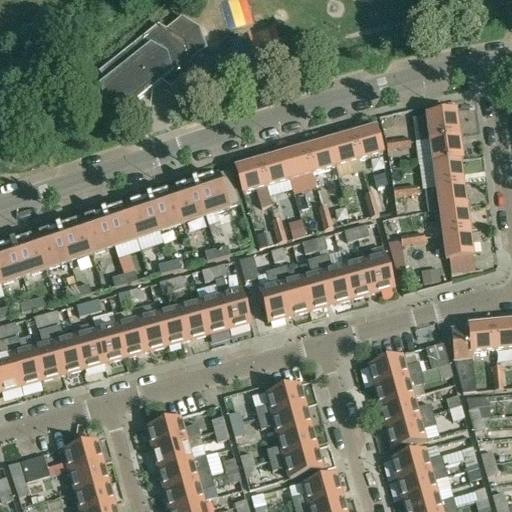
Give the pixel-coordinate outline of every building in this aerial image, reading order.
[(170,90),(178,83),(193,71),(190,62),(206,49),(200,31),(199,30),(182,19),(166,31),(158,26),(115,61),(113,75),(99,87),(104,105),(121,115),(164,81),(170,90)] [(456,114),(426,118),(430,142),(459,138),(456,114)] [(359,164),(360,163),(383,157),(376,130),(351,137),(359,164)] [(362,173),(360,163),(359,164),(351,137),(328,144),(336,170),(336,171),(338,180),(362,173)] [(462,162),(459,138),(430,142),(433,166),(462,162)] [(409,140),(398,142),(399,152),(411,150),(409,140)] [(386,144),(387,153),(399,152),(398,142),(386,144)] [(323,174),(336,171),(336,170),(328,144),(305,150),(313,177),(315,185),(325,182),(323,174)] [(290,184),(313,177),(305,150),(282,157),(290,184)] [(267,190),(278,187),(290,184),(282,157),(259,164),(267,190)] [(433,166),(435,179),(436,190),(464,187),(460,164),(463,164),(462,162),(433,166)] [(243,197),(256,193),(261,211),(272,208),(267,190),(259,164),(236,171),(243,197)] [(218,176),(194,184),(206,219),(242,207),(230,173),(218,177),(218,176)] [(372,179),(376,191),(387,187),(384,175),(372,179)] [(194,184),(172,192),(184,227),(206,219),(194,184)] [(467,210),(464,187),(436,190),(421,192),(423,202),(426,201),(427,205),(432,204),(434,211),(439,210),(439,214),(467,210)] [(417,188),(405,189),(406,199),(418,198),(417,188)] [(393,191),(395,200),(406,199),(405,189),(393,191)] [(172,192),(150,199),(161,234),(184,227),(172,192)] [(367,210),(377,207),(373,195),(364,198),(367,210)] [(150,199),(127,207),(139,242),(161,234),(150,199)] [(127,207),(104,214),(116,249),(139,242),(127,207)] [(370,221),(380,218),(377,207),(367,210),(370,221)] [(328,209),(318,211),(321,223),(331,220),(328,209)] [(470,234),(467,210),(439,214),(440,217),(432,218),(433,228),(431,228),(433,239),(443,238),(470,234)] [(104,214),(81,222),(93,257),(116,249),(104,214)] [(315,216),(302,220),(306,235),(319,231),(315,216)] [(321,223),(324,234),(334,231),(331,220),(321,223)] [(271,224),(275,235),(284,233),(281,221),(271,224)] [(81,222),(58,230),(70,265),(93,257),(81,222)] [(295,242),(304,239),(302,229),(292,232),(295,242)] [(366,229),(355,232),(358,243),(369,240),(366,229)] [(58,230),(36,237),(47,272),(70,265),(58,230)] [(344,234),(344,235),(347,246),(358,243),(355,232),(344,234)] [(259,253),(274,248),(269,233),(255,237),(259,253)] [(278,247),(288,244),(284,233),(275,235),(278,247)] [(414,247),(425,245),(424,234),(413,236),(414,247)] [(473,259),(470,234),(443,238),(446,263),(473,259)] [(402,249),(414,247),(413,236),(401,238),(402,249)] [(36,237),(13,245),(24,280),(47,272),(36,237)] [(325,240),(313,243),(316,255),(328,252),(325,240)] [(313,243),(302,246),(305,258),(316,255),(313,243)] [(402,252),(401,248),(401,243),(388,245),(397,275),(405,274),(402,252)] [(13,245),(0,249),(0,284),(1,288),(24,280),(13,245)] [(228,248),(216,251),(219,261),(230,258),(228,248)] [(395,290),(387,258),(386,259),(383,249),(361,255),(363,265),(364,264),(373,296),(395,290)] [(216,251),(204,255),(207,264),(219,261),(216,251)] [(285,263),(283,252),(271,254),(275,266),(285,263)] [(343,270),(333,273),(329,258),(318,261),(331,308),(352,302),(343,270)] [(258,282),(257,280),(259,280),(254,260),(239,264),(245,285),(258,282)] [(181,261),(170,264),(172,274),(184,271),(181,261)] [(311,279),(301,281),(310,314),(331,308),(318,261),(307,264),(311,279)] [(170,264),(158,268),(161,277),(172,274),(170,264)] [(364,264),(363,265),(343,270),(352,302),(373,296),(364,264)] [(224,268),(212,271),(216,283),(227,280),(224,268)] [(301,281),(291,284),(287,269),(276,272),(290,320),(310,314),(301,281)] [(202,274),(192,277),(194,286),(200,285),(201,287),(205,286),(216,283),(212,271),(202,274)] [(420,274),(423,288),(441,285),(438,271),(420,274)] [(257,280),(258,282),(261,292),(258,293),(268,326),(290,320),(276,272),(266,275),(266,278),(259,280),(257,280)] [(135,274),(123,277),(126,287),(138,284),(135,274)] [(123,277),(112,281),(115,290),(126,287),(123,277)] [(182,280),(171,283),(174,294),(184,291),(182,280)] [(159,286),(162,297),(174,294),(171,283),(159,286)] [(89,287),(77,290),(80,300),(91,297),(89,287)] [(0,303),(10,302),(8,290),(0,291),(0,303)] [(77,290),(66,293),(68,303),(80,300),(77,290)] [(141,291),(129,294),(132,305),(144,302),(141,291)] [(251,326),(242,293),(220,299),(229,332),(251,326)] [(118,297),(118,298),(121,308),(132,305),(129,294),(118,297)] [(220,299),(199,305),(208,338),(229,332),(220,299)] [(42,300),(31,303),(34,313),(45,310),(42,300)] [(31,303),(19,306),(22,316),(34,313),(31,303)] [(99,303),(87,306),(90,317),(102,314),(99,303)] [(199,305),(178,311),(187,344),(208,338),(199,305)] [(87,306),(76,309),(79,321),(90,317),(87,306)] [(8,310),(0,311),(0,322),(10,319),(8,310)] [(178,311),(158,317),(167,349),(187,344),(178,311)] [(117,328),(116,328),(125,361),(146,355),(137,322),(134,312),(114,317),(117,328)] [(57,315),(45,317),(49,329),(60,326),(57,315)] [(34,320),(35,321),(37,332),(49,329),(45,317),(34,320)] [(158,317),(137,322),(146,355),(167,349),(158,317)] [(511,323),(491,326),(494,353),(511,351),(511,323)] [(16,326),(4,329),(7,340),(19,337),(16,326)] [(467,328),(467,331),(468,331),(470,356),(494,353),(491,326),(467,328)] [(62,378),(83,373),(74,340),(64,343),(63,336),(60,328),(49,331),(62,378)] [(116,328),(95,334),(104,367),(125,361),(116,328)] [(43,349),(32,351),(42,384),(62,378),(49,331),(39,334),(43,349)] [(461,397),(476,394),(473,369),(471,362),(470,356),(468,331),(467,331),(450,332),(453,363),(455,369),(461,397)] [(95,334),(74,340),(83,373),(104,367),(95,334)] [(32,351),(23,354),(19,340),(8,343),(21,390),(42,384),(32,351)] [(0,395),(21,390),(8,343),(0,344),(0,356),(1,360),(0,360),(0,395)] [(449,368),(443,346),(425,351),(431,373),(438,371),(449,368)] [(368,367),(374,389),(421,376),(419,365),(416,366),(414,355),(368,367)] [(452,380),(449,368),(438,371),(441,383),(452,380)] [(491,370),(493,381),(502,381),(501,369),(491,370)] [(374,389),(376,398),(380,410),(413,401),(413,399),(422,397),(420,388),(425,387),(421,376),(374,389)] [(494,394),(503,393),(502,381),(493,381),(494,394)] [(299,387),(266,396),(269,408),(255,412),(258,422),(305,409),(299,387)] [(447,401),(450,413),(461,410),(457,398),(447,401)] [(421,399),(414,401),(413,401),(380,410),(386,431),(433,418),(430,407),(424,409),(421,399)] [(311,430),(305,409),(258,422),(260,432),(275,428),(278,439),(311,430)] [(468,414),(471,424),(483,423),(483,422),(491,421),(490,409),(479,411),(468,414)] [(453,425),(464,422),(461,410),(450,413),(453,425)] [(228,418),(231,429),(243,426),(240,414),(228,418)] [(392,453),(435,441),(432,430),(436,428),(433,418),(386,431),(392,453)] [(179,420),(147,429),(153,451),(200,438),(197,428),(183,432),(179,420)] [(226,431),(223,420),(211,423),(214,434),(226,431)] [(471,424),(474,436),(486,432),(483,423),(471,424)] [(243,426),(231,429),(237,450),(249,446),(243,426)] [(267,453),(269,464),(317,451),(311,430),(278,439),(281,450),(267,453)] [(229,442),(226,431),(214,434),(217,445),(229,442)] [(158,472),(204,459),(206,459),(200,438),(153,451),(158,472)] [(63,453),(66,465),(54,469),(56,478),(69,475),(102,465),(96,443),(63,453)] [(475,461),(472,450),(461,454),(464,465),(475,461)] [(286,470),(290,482),(323,473),(317,451),(269,464),(272,474),(286,470)] [(425,452),(391,461),(398,483),(445,470),(442,459),(428,463),(425,452)] [(492,455),(480,458),(483,469),(495,465),(492,455)] [(240,459),(243,471),(254,468),(251,456),(240,459)] [(47,470),(44,459),(23,464),(21,465),(27,486),(50,480),(47,470)] [(158,472),(164,493),(212,480),(209,470),(207,470),(204,459),(158,472)] [(238,472),(235,461),(223,465),(226,476),(238,472)] [(479,472),(475,461),(464,465),(467,476),(479,472)] [(8,469),(15,490),(27,486),(19,465),(8,469)] [(69,475),(75,495),(108,486),(102,465),(69,475)] [(498,477),(495,465),(483,469),(487,480),(498,477)] [(254,468),(243,471),(246,482),(257,478),(254,468)] [(398,483),(403,504),(447,491),(444,481),(448,481),(445,470),(398,483)] [(2,471),(0,471),(0,495),(9,492),(4,478),(4,479),(2,471)] [(241,484),(238,472),(226,476),(229,487),(241,484)] [(335,477),(302,486),(293,489),(296,501),(291,502),(294,511),(341,499),(335,477)] [(169,511),(175,511),(203,504),(217,500),(212,480),(164,493),(169,511)] [(45,486),(46,492),(55,489),(53,483),(45,486)] [(27,489),(27,487),(27,486),(15,490),(19,501),(44,493),(41,484),(27,489)] [(95,511),(114,507),(108,486),(75,495),(61,499),(65,511),(67,510),(66,511),(95,511)] [(403,504),(405,511),(454,511),(456,511),(453,501),(450,502),(447,491),(403,504)] [(9,492),(0,495),(0,502),(1,507),(13,503),(9,492)] [(487,503),(484,492),(472,495),(476,506),(487,503)] [(42,498),(30,501),(32,507),(52,501),(51,496),(43,498),(42,498)] [(492,499),(495,511),(507,507),(503,496),(492,499)] [(345,511),(341,499),(294,511),(345,511)] [(248,511),(247,503),(235,506),(236,511),(248,511)] [(490,511),(487,503),(476,506),(477,511),(490,511)]
